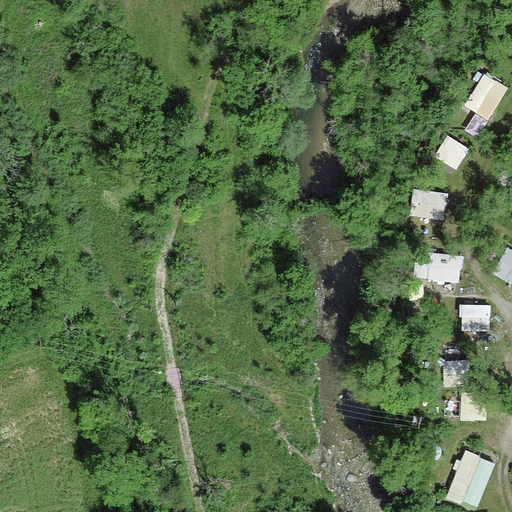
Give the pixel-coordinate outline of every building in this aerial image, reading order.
[(470,101),(495,117),(511,91),(511,82),(492,68),(470,101)] [(451,133),(444,156),(467,163),(474,141),(451,133)] [(450,217),(455,190),(430,185),(425,212),(450,217)] [(494,417),(493,387),(468,387),(468,417),(494,417)] [(483,506),(503,458),(473,445),(453,493),(483,506)]
